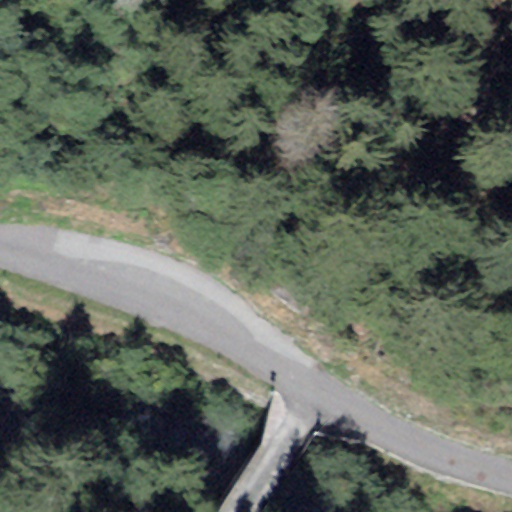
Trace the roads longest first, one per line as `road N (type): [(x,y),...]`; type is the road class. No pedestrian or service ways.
road 1 (tertiary): [(511,463),(391,426),(162,285),(0,248)]
road 2 (track): [(314,381),(283,458),(247,511)]
